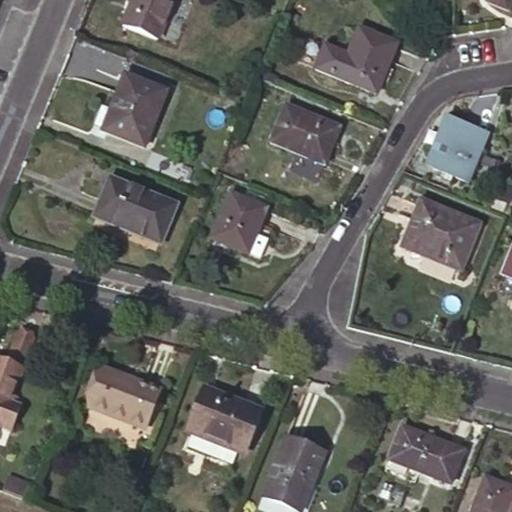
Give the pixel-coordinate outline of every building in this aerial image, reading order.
[(157,42),(173,0),(133,0),(123,28),(157,42)] [(511,0),(486,0),(486,2),(505,10),(509,0),(511,0)] [(314,68),(375,94),(396,45),(359,28),(347,55),(324,45),(314,68)] [(124,77),(111,109),(102,130),(101,133),(143,150),(166,94),(124,77)] [(102,130),(111,109),(100,105),(92,126),(102,130)] [(270,142),(322,163),(337,128),(285,105),(270,142)] [(427,166),(467,182),(486,134),(447,118),(427,166)] [(161,245),(175,208),(109,181),(94,218),(161,245)] [(211,239),(247,254),(254,235),(265,209),(229,194),(211,239)] [(402,247),(460,271),(479,225),(421,201),(402,247)] [(254,235),(247,254),(258,259),(266,240),(254,235)] [(511,248),(502,276),(511,280),(511,248)] [(0,426),(9,430),(18,407),(6,402),(7,396),(17,370),(0,362),(0,426)] [(87,410),(143,431),(158,394),(102,372),(87,410)] [(237,449),(242,452),(258,412),(205,391),(190,430),(192,432),(210,439),(237,449)] [(6,402),(18,407),(21,400),(7,396),(6,402)] [(388,461),(449,484),(462,452),(401,428),(388,461)] [(204,453),(210,439),(192,432),(186,446),(204,453)] [(262,496),(301,511),(324,453),(285,438),(262,496)] [(210,439),(204,453),(231,464),(237,449),(210,439)] [(511,488),(484,477),(471,511),(508,511),(511,502),(511,488)]
